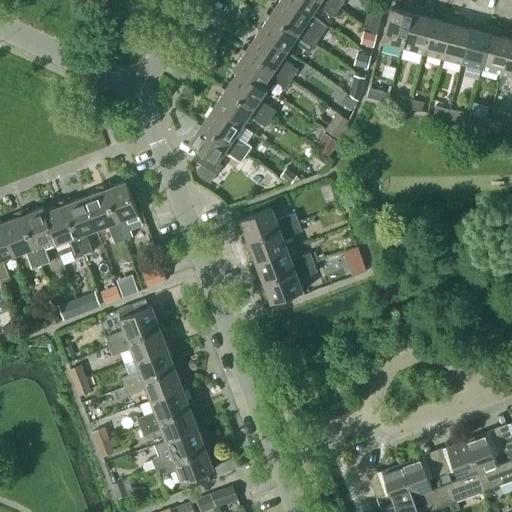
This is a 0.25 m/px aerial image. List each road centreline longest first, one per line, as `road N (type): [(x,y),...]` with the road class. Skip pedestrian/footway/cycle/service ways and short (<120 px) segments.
road 1 (residential): [(297,511),(139,90)]
road 2 (residential): [(478,397),(455,363),(417,352),(390,361),(371,396),(403,427)]
road 3 (residential): [(139,90),(0,23)]
